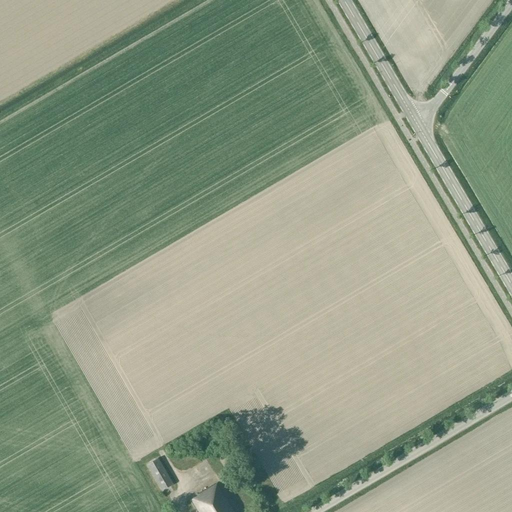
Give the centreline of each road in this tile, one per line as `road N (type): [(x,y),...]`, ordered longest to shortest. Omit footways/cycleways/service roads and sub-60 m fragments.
road 1 (unclassified): [(314,511),(511,395)]
road 2 (tertiary): [(511,286),(416,124)]
road 3 (unclassified): [(416,124),(511,3)]
road 4 (tertiary): [(416,124),(343,0)]
